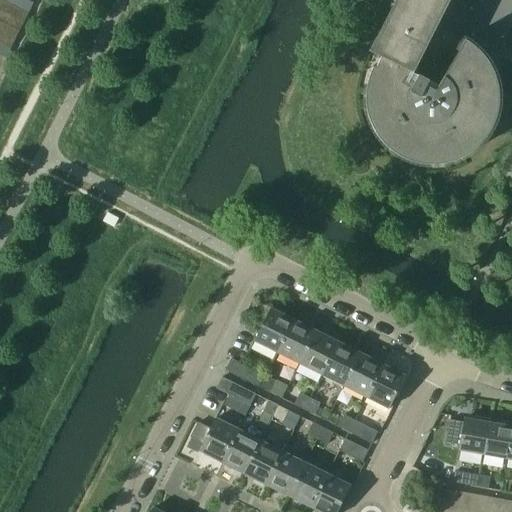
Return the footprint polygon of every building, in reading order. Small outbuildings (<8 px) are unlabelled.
[(0,0),(0,44),(10,50),(28,13),(0,0)] [(511,0),(400,0),(373,53),(381,57),(408,70),(443,0),(511,0)] [(366,91),(366,97),(366,107),(368,117),(371,125),(376,133),(382,141),(388,148),(396,154),(404,158),(412,161),(421,163),(425,164),(432,164),(441,164),(449,162),(455,160),(460,158),(468,154),(476,148),(480,144),(484,139),(488,135),(492,128),(494,121),(496,116),(498,110),(499,103),(499,96),(498,89),(497,84),(496,77),(493,71),(490,65),(487,59),(483,54),(477,48),(469,42),(465,40),(437,26),(413,73),(408,70),(381,57),(375,67),(373,66),(370,74),(368,79),(367,85),(366,91)] [(277,352),(293,321),(270,309),(254,341),(277,352)] [(277,352),(299,364),(315,332),(293,321),(277,352)] [(299,364),(321,375),(337,343),(315,332),(299,364)] [(321,375),(344,386),(360,354),(337,343),(321,375)] [(344,386),(366,397),(382,365),(360,354),(344,386)] [(259,388),(265,377),(230,359),(224,371),(259,388)] [(382,365),(366,397),(388,408),(404,376),(382,365)] [(255,395),(244,389),(221,377),(215,389),(238,400),(250,406),(255,395)] [(275,381),(265,377),(259,388),(269,393),(275,381)] [(304,410),(310,398),(299,392),(293,405),(304,410)] [(320,403),(310,398),(304,410),(314,415),(320,403)] [(272,418),(278,406),(267,401),(261,413),(272,418)] [(288,411),(278,406),(272,418),(283,423),(288,411)] [(338,427),(348,432),(354,421),(343,416),(338,427)] [(450,420),(445,445),(459,448),(459,450),(483,454),(489,422),(489,419),(472,416),(472,420),(464,418),(464,423),(450,420)] [(222,462),(238,430),(215,418),(210,428),(198,422),(197,423),(190,437),(203,443),(199,450),(222,462)] [(489,422),(483,454),(506,458),(511,427),(511,422),(496,420),(495,423),(489,422)] [(354,421),(348,432),(371,443),(376,432),(354,421)] [(317,440),(323,428),(312,423),(306,435),(317,440)] [(332,433),(323,428),(317,440),(327,445),(332,433)] [(222,462),(244,473),(260,441),(238,430),(222,462)] [(339,451),(361,463),(367,451),(345,439),(339,451)] [(244,473),(266,484),(282,452),(260,441),(244,473)] [(266,484),(289,496),(305,464),(282,452),(266,484)] [(289,496),(311,507),(327,475),(305,464),(289,496)] [(477,487),(479,475),(455,471),(453,482),(477,487)] [(327,475),(311,507),(320,511),(336,511),(349,486),(327,475)] [(479,475),(477,487),(488,489),(490,477),(479,475)] [(434,511),(435,511),(445,511),(450,489),(439,487),(434,511)] [(445,511),(457,511),(462,492),(450,489),(445,511)] [(457,511),(470,511),(474,494),(462,492),(457,511)] [(470,511),(482,511),(486,496),(474,494),(470,511)] [(482,511),(495,511),(498,498),(486,496),(482,511)] [(495,511),(507,511),(510,501),(498,498),(495,511)]
